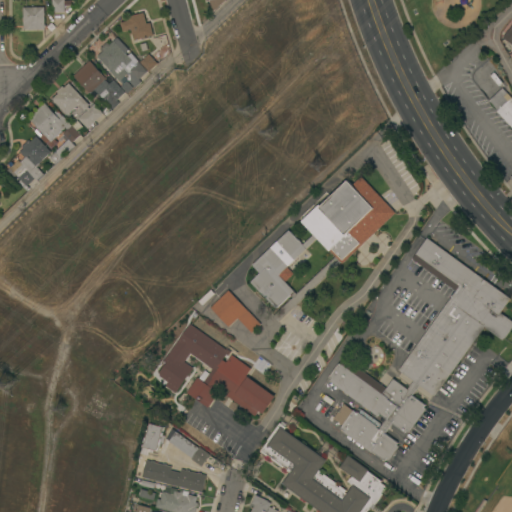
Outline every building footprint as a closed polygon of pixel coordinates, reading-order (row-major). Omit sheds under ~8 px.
[(53,12),(52,0),(71,0),(71,5),(65,5),(65,12),(53,12)] [(226,0),(212,12),(210,0),(226,0)] [(45,7),(45,25),(46,25),(46,28),(45,28),(45,29),(24,30),(23,7),(45,7)] [(134,40),(131,29),(123,31),(120,22),(129,20),(128,17),(144,12),(147,23),(150,22),(154,35),(134,40)] [(511,53),(511,51),(511,50),(511,43),(503,37),(508,30),(509,31),(511,26),(511,53)] [(111,72),(112,71),(98,57),(103,51),(100,49),(107,42),(110,45),(117,37),(129,49),(126,53),(128,55),(131,52),(139,60),(138,61),(147,71),(139,79),(141,81),(135,87),(124,76),(120,81),(111,72)] [(158,63),(149,72),(140,62),(149,53),(158,63)] [(89,60),(106,78),(104,80),(112,87),(116,83),(125,92),(116,101),(119,103),(113,110),(94,90),(90,94),(73,76),(89,60)] [(120,86),(126,81),(132,88),(127,93),(120,86)] [(53,99),(58,93),(57,91),(62,86),(64,88),(69,83),(90,104),(84,110),(79,104),(68,115),(53,99)] [(511,98),(511,178),(511,177),(511,176),(511,127),(497,111),(498,110),(489,100),(502,87),(511,98)] [(55,114),(59,111),(63,115),(60,119),(61,120),(64,117),(70,123),(62,131),(51,142),(50,140),(49,142),(51,144),(49,146),(40,136),(43,134),(29,118),(45,103),(55,114)] [(88,128),(78,119),(94,103),(104,113),(88,128)] [(78,120),(84,127),(79,132),(81,135),(72,142),(75,145),(69,151),(64,145),(69,140),(63,133),(78,120)] [(25,147),(23,145),(29,139),(31,141),(36,136),(51,152),(37,166),(44,174),(37,180),(35,178),(28,185),(30,188),(27,190),(19,181),(21,179),(13,171),(21,164),(20,163),(25,157),(20,151),(25,147)] [(396,213),(342,264),(341,262),(285,315),(279,310),(293,297),(290,295),(276,309),(250,282),(260,273),(252,265),(289,230),(303,245),(313,234),(301,221),(319,204),(321,206),(348,180),(353,185),(362,176),(396,213)] [(511,298),(501,312),(511,320),(511,327),(503,340),(485,327),(435,396),(399,370),(456,290),(412,258),(427,237),(511,298)] [(228,290),(261,324),(252,333),(238,318),(229,326),(210,307),(228,290)] [(229,351),(219,364),(225,368),(231,359),(249,372),(246,376),(248,377),(248,376),(276,396),(263,414),(259,410),(255,416),(226,395),(229,391),(216,381),(211,389),(218,394),(208,407),(187,392),(197,377),(199,378),(205,370),(210,373),(213,369),(176,342),(190,323),(229,351)] [(409,432),(407,430),(405,432),(380,414),(378,416),(329,381),(331,378),(329,377),(343,358),(386,389),(393,378),(414,393),(413,395),(425,405),(424,406),(426,408),(409,432)] [(342,403),(353,411),(354,410),(357,412),(359,409),(379,423),(377,427),(398,443),(397,444),(399,446),(389,460),(386,458),(385,460),(373,451),(371,453),(343,431),(344,430),(341,428),(343,425),(332,417),(342,403)] [(321,511),(282,484),(290,473),(286,471),(287,469),(284,466),(283,468),(270,459),(271,457),(268,455),(267,456),(260,452),(268,441),(267,440),(281,421),(287,425),(284,429),(327,460),(319,470),(320,471),(319,473),(323,475),(324,474),(336,483),(335,484),(339,487),(340,485),(347,490),(345,492),(347,494),(353,486),(347,482),(350,477),(351,478),(353,476),(340,467),(349,455),(369,470),(368,471),(382,481),(381,482),(388,487),(375,505),(373,503),(367,511),(368,511),(321,511)] [(164,427),(161,435),(165,436),(163,444),(159,443),(157,450),(155,450),(154,453),(150,452),(149,456),(142,454),(150,423),(164,427)] [(199,448),(199,447),(210,455),(202,466),(191,459),(192,458),(169,441),(169,440),(166,438),(172,428),(199,448)] [(142,477),(146,460),(152,461),(152,460),(155,461),(154,462),(163,464),(164,463),(167,464),(167,465),(172,466),(171,470),(180,472),(181,469),(186,470),(186,469),(190,470),(189,471),(198,473),(198,472),(202,473),(201,474),(207,475),(202,492),(142,477)] [(170,511),(171,511),(156,507),(158,498),(161,499),(163,491),(170,493),(171,487),(178,489),(177,491),(180,492),(181,490),(184,491),(183,493),(188,495),(188,494),(197,496),(196,502),(198,503),(195,511),(170,511)] [(250,511),(254,504),(251,503),(255,494),(268,501),(271,503),(269,506),(278,510),(277,511),(250,511)]
